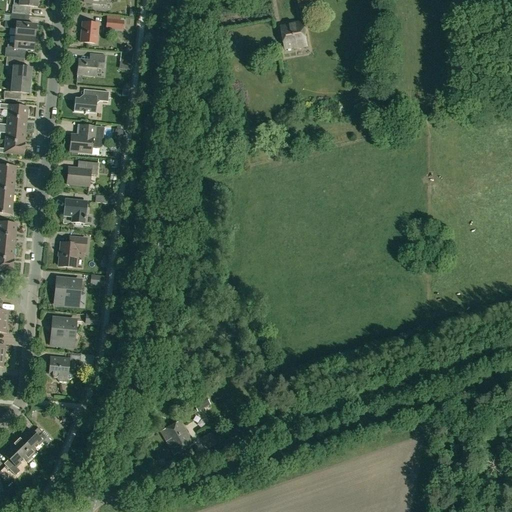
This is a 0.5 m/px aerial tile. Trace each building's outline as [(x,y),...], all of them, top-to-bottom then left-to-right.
[(11,14),(25,16),(26,16),(27,7),(38,8),(39,0),(14,0),(13,14),(12,14),(11,14)] [(298,0),(300,9),(319,5),(317,0),(298,0)] [(37,26),(24,24),(25,16),(11,14),(11,23),(5,22),(4,28),(17,29),(16,36),(35,38),(37,26)] [(108,20),(107,28),(123,30),(124,22),(108,20)] [(81,43),(97,44),(100,24),(83,23),(81,43)] [(307,48),(304,23),(291,24),(291,25),(282,26),(285,50),(294,48),(294,49),(307,48)] [(7,58),(22,59),(20,59),(21,50),(34,51),(35,38),(16,36),(15,44),(7,45),(7,48),(6,48),(6,54),(1,53),(1,56),(6,57),(7,58)] [(120,53),(119,65),(129,66),(131,67),(132,67),(133,55),(120,53)] [(78,75),(96,77),(97,68),(104,69),(105,56),(93,55),(92,62),(80,61),(78,75)] [(14,67),(13,80),(31,81),(33,68),(21,67),(22,59),(7,58),(6,66),(14,67)] [(30,94),(31,81),(13,80),(11,92),(5,92),(4,99),(18,101),(18,93),(30,94)] [(75,112),(97,114),(98,104),(101,102),(109,103),(110,92),(92,91),(91,97),(87,96),(84,99),(76,99),(75,112)] [(9,110),(8,118),(28,120),(29,107),(1,105),(0,109),(9,110)] [(0,124),(0,128),(27,131),(28,120),(8,118),(7,126),(0,124)] [(92,153),(92,148),(100,149),(102,147),(104,128),(81,126),(80,137),(73,136),(71,152),(92,153)] [(0,133),(7,134),(6,141),(26,143),(27,131),(0,128),(0,133)] [(115,130),(114,142),(122,143),(123,130),(115,130)] [(0,153),(24,156),(26,143),(6,141),(5,149),(0,148),(0,153)] [(111,168),(110,175),(117,176),(118,161),(115,161),(114,162),(111,161),(107,161),(107,165),(110,165),(114,165),(114,168),(111,168)] [(68,185),(90,187),(91,175),(98,176),(99,164),(90,163),(89,170),(70,168),(68,185)] [(0,177),(16,179),(18,167),(0,165),(0,177)] [(0,189),(15,191),(16,179),(0,177),(0,189)] [(0,201),(14,203),(15,191),(0,189),(0,201)] [(97,196),(96,203),(115,205),(116,198),(97,196)] [(0,213),(12,215),(14,203),(0,201),(0,213)] [(65,216),(74,216),(73,223),(85,224),(85,219),(87,219),(88,217),(86,217),(87,203),(66,201),(65,216)] [(0,234),(16,236),(17,224),(0,222),(0,234)] [(0,246),(15,248),(16,236),(0,234),(0,246)] [(60,267),(77,269),(78,253),(86,254),(87,240),(71,238),(70,245),(62,244),(60,267)] [(0,258),(14,260),(15,248),(0,246),(0,258)] [(0,271),(13,272),(14,260),(0,258),(0,271)] [(92,276),(91,285),(105,287),(106,277),(92,276)] [(81,282),(58,280),(56,299),(55,306),(78,308),(79,301),(81,282)] [(9,311),(2,311),(0,310),(0,321),(8,322),(9,311)] [(87,314),(86,325),(100,326),(101,316),(87,314)] [(76,321),(55,319),(53,339),(52,347),(73,349),(74,341),(76,321)] [(81,356),(80,362),(81,362),(85,362),(84,372),(91,373),(95,356),(81,355),(81,356)] [(50,358),(48,373),(52,374),(52,375),(52,376),(52,377),(53,377),(55,378),(56,378),(59,382),(67,383),(67,380),(70,380),(72,378),(71,376),(72,371),(68,371),(69,361),(69,359),(68,359),(50,358)] [(208,394),(192,402),(198,412),(211,405),(210,404),(213,403),(208,394)] [(174,455),(193,444),(180,421),(160,432),(174,455)] [(17,441),(34,459),(39,454),(35,450),(43,442),(47,446),(52,441),(40,429),(36,434),(32,430),(24,438),(22,436),(17,441)] [(5,464),(17,476),(21,471),(17,468),(26,460),(30,464),(34,459),(17,441),(13,446),(13,447),(5,455),(10,459),(5,464)] [(20,491),(16,500),(23,502),(27,494),(20,491)]
